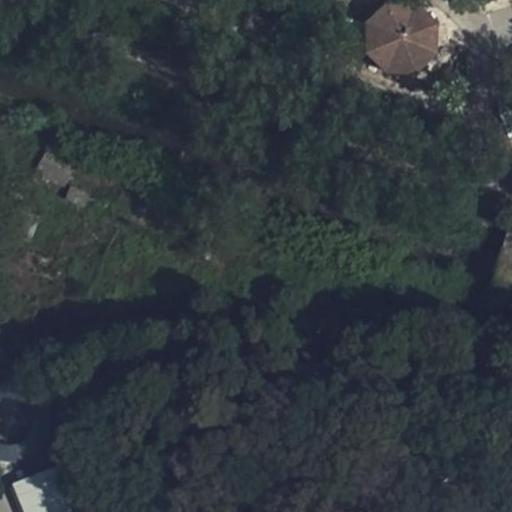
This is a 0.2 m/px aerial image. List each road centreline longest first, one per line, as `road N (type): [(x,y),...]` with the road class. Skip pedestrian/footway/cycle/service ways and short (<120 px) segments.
road 1 (track): [(0,14),(283,118),(333,124),(408,118),(465,74),(480,26),(432,0)]
road 2 (track): [(340,0),(293,21),(215,15),(177,0)]
